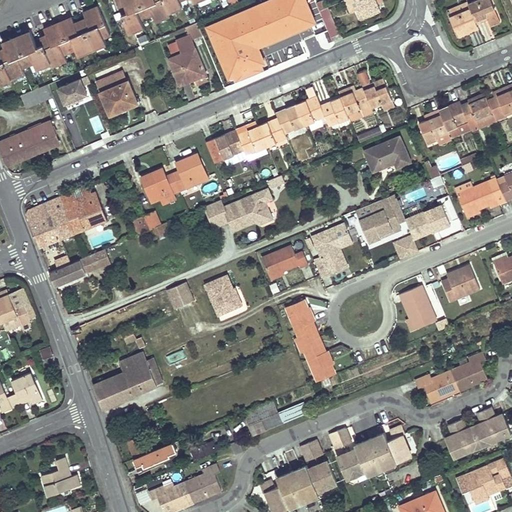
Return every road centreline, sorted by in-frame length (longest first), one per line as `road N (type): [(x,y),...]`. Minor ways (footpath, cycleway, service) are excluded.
road 1 (residential): [(396,32),(5,193)]
road 2 (residential): [(201,511),(235,495),(252,449),(385,392),(425,414),(497,386),(511,344)]
road 3 (unknown): [(58,330),(358,200)]
road 4 (residential): [(511,219),(352,282)]
road 5 (residential): [(85,410),(27,253)]
road 6 (residential): [(352,282),(334,298),(334,316),(358,335),(386,316),(385,297),(371,283)]
